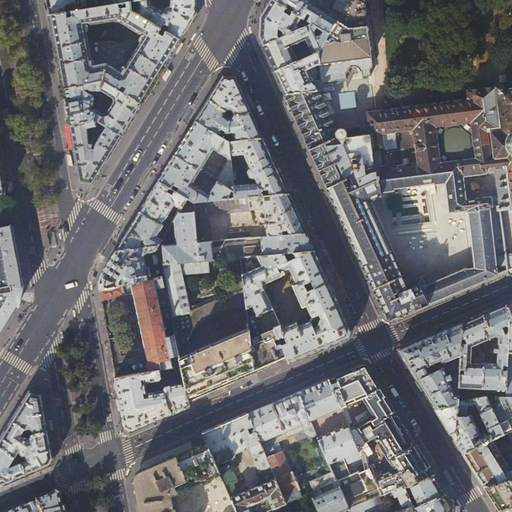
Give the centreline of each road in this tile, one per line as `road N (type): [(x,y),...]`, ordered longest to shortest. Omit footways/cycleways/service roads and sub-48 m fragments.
road 1 (tertiary): [(226,19),(375,342)]
road 2 (tertiary): [(375,342),(110,454)]
road 3 (secondary): [(226,19),(77,264)]
road 4 (secondary): [(77,264),(27,0)]
road 5 (secondary): [(0,55),(46,317)]
road 6 (tertiary): [(375,342),(477,511)]
road 7 (secondary): [(110,454),(77,264)]
road 8 (secondary): [(46,317),(74,470)]
road 9 (tertiary): [(511,284),(375,342)]
